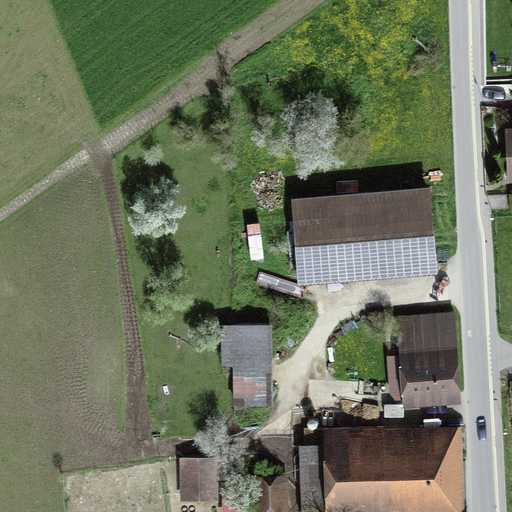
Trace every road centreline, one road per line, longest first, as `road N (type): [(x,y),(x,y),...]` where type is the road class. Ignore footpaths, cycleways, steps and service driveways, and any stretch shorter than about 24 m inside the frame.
road 1 (tertiary): [(485,511),(463,0)]
road 2 (unknown): [(474,285),(369,291),(342,304),(326,319),(284,401)]
